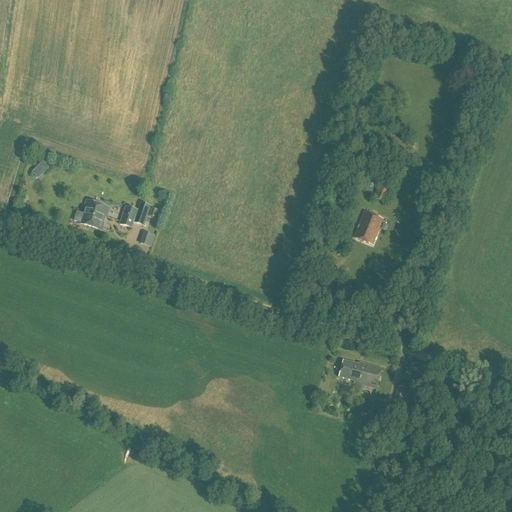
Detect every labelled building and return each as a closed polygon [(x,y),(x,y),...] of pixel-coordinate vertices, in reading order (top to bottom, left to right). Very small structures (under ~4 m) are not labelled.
[(38,168),(43,173),(46,170),(41,165),(38,168)] [(373,199),(385,204),(395,179),(385,175),(380,187),(379,186),(373,199)] [(109,209),(86,202),(83,213),(77,212),(74,221),(80,223),(79,225),(102,232),(109,209)] [(119,225),(132,229),(133,225),(145,228),(151,208),(140,204),(138,212),(125,208),(119,225)] [(383,220),(364,213),(354,239),(372,246),(383,220)] [(155,249),(159,237),(150,234),(145,245),(155,249)] [(412,260),(399,256),(392,276),(405,280),(412,260)] [(342,283),(346,280),(339,272),(335,276),(342,283)] [(343,361),(339,378),(354,382),(353,384),(377,390),(382,370),(359,364),(358,365),(343,361)] [(392,405),(406,408),(410,390),(397,387),(392,405)] [(389,416),(404,420),(407,409),(392,405),(389,416)]
